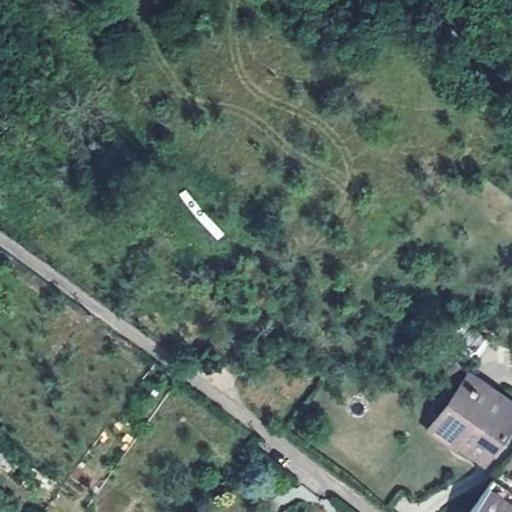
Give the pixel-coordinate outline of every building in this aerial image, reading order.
[(463,371),(458,378),(484,395),(488,387),(463,371)] [(484,395),(458,378),(445,398),(450,401),(439,418),(459,432),(454,440),(457,442),(484,460),(511,414),(511,402),(488,387),(484,395)] [(452,444),(454,440),(459,432),(439,418),(450,401),(445,398),(425,428),(452,444)] [(488,486),(511,503),(511,491),(495,479),(488,486)] [(511,511),(511,503),(488,486),(470,511),(511,511)]
